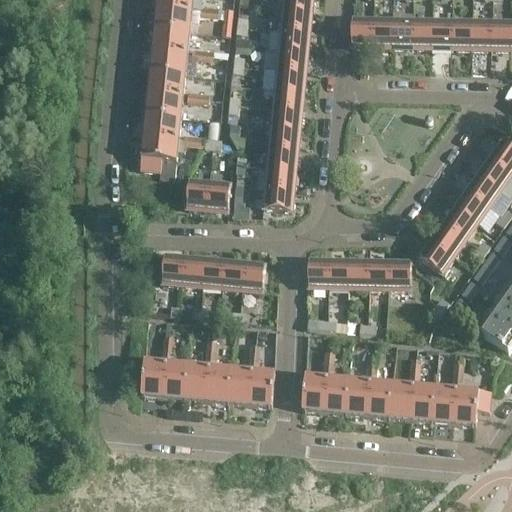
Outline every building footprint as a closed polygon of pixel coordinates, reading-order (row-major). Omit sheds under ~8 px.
[(159,0),(158,10),(193,14),(194,0),(159,0)] [(285,0),(284,16),(313,19),(314,0),(285,0)] [(157,17),(156,31),(191,35),(193,14),(158,10),(157,17)] [(197,14),(196,21),(207,22),(208,12),(197,11),(197,14)] [(208,12),(207,22),(218,23),(219,17),(219,14),(208,12)] [(224,24),(222,40),(231,41),(234,15),(225,14),(225,18),(224,24)] [(282,36),(311,39),(313,19),(284,16),(282,36)] [(393,54),(413,54),(414,26),(414,18),(413,18),(394,18),(394,25),(393,54)] [(238,23),(237,31),(248,33),(249,24),(238,23)] [(353,53),(373,54),(374,25),(353,24),(353,53)] [(373,54),(393,54),(394,25),(374,25),(373,54)] [(413,54),(433,55),(434,26),(414,26),(413,54)] [(433,55),(453,55),(454,26),(434,26),(433,55)] [(453,55),(473,56),(474,27),(454,26),(453,55)] [(473,56),(493,56),(494,27),(474,27),(473,56)] [(493,56),(511,56),(511,27),(494,27),(493,56)] [(156,31),(154,51),(189,55),(191,35),(156,31)] [(236,40),(247,41),(248,33),(237,31),(236,40)] [(280,55),(282,36),(270,34),(268,54),(280,55)] [(280,55),(309,58),(311,39),(282,36),(280,55)] [(237,42),(236,50),(247,51),(248,43),(237,42)] [(153,60),(152,72),(187,76),(189,55),(154,51),(153,60)] [(264,74),(278,75),(280,55),(268,54),(266,54),(264,74)] [(193,55),(192,65),(203,66),(203,65),(204,56),(196,55),(193,55)] [(278,75),(307,78),(309,58),(280,55),(278,75)] [(203,65),(203,66),(214,67),(215,57),(213,57),(204,56),(203,65)] [(234,62),(234,70),(244,71),(245,63),(234,62)] [(234,70),(233,79),(250,80),(251,72),(244,71),(234,70)] [(152,72),(149,92),(184,96),(187,76),(152,72)] [(277,95),(305,98),(307,78),(278,75),(277,95)] [(232,90),(230,111),(240,112),(241,98),(248,99),(249,92),(232,90)] [(149,92),(147,113),(182,117),(184,96),(149,92)] [(276,102),(275,115),(303,117),(305,98),(277,95),(264,94),(263,101),(276,102)] [(187,107),(187,108),(198,109),(198,108),(199,99),(188,98),(187,107)] [(198,108),(198,109),(209,110),(210,100),(209,100),(199,99),(198,108)] [(228,126),(230,130),(238,130),(240,112),(230,111),(228,126)] [(147,113),(145,134),(180,137),(182,117),(147,113)] [(260,133),(273,134),(301,137),(303,117),(275,115),(273,127),(261,126),(260,133)] [(426,125),(426,126),(426,127),(426,128),(427,129),(428,130),(430,130),(432,130),(433,129),(434,128),(434,127),(434,126),(434,125),(434,124),(433,123),(432,122),(430,122),(428,122),(428,123),(427,123),(426,124),(426,125)] [(211,127),(209,145),(219,146),(221,128),(219,128),(211,127)] [(241,130),(238,130),(230,130),(230,138),(231,138),(240,139),(241,130)] [(161,185),(175,186),(180,137),(145,134),(141,175),(161,177),(161,185)] [(273,134),(271,154),(299,157),(301,137),(273,134)] [(240,139),(231,138),(230,141),(237,151),(245,152),(246,142),(240,142),(240,139)] [(183,146),(183,150),(194,151),(195,142),(184,141),(183,146)] [(195,142),(194,151),(205,152),(205,144),(206,143),(195,142)] [(209,145),(205,144),(205,152),(204,154),(215,155),(221,156),(222,148),(223,146),(219,146),(209,145)] [(511,153),(502,146),(490,163),(511,178),(511,153)] [(229,148),(222,148),(221,156),(232,157),(229,148)] [(271,154),(269,174),(296,177),(299,157),(271,154)] [(248,164),(238,163),(236,179),(247,180),(248,164)] [(511,178),(490,163),(478,180),(502,196),(511,181),(511,178)] [(269,174),(267,193),(294,196),(295,190),(296,177),(269,174)] [(478,180),(467,196),(490,213),(502,196),(478,180)] [(188,214),(209,216),(211,188),(191,186),(188,214)] [(209,216),(229,218),(232,190),(211,188),(209,216)] [(234,210),(233,223),(248,223),(249,211),(244,211),(246,192),(237,191),(234,210)] [(294,196),(267,193),(265,214),(276,215),(292,217),(294,196)] [(467,196),(455,213),(479,229),(490,213),(467,196)] [(455,213),(443,229),(467,246),(479,229),(455,213)] [(511,217),(506,213),(501,220),(510,226),(511,222),(511,217)] [(501,220),(496,227),(505,233),(510,226),(501,220)] [(443,229),(432,246),(455,262),(467,246),(443,229)] [(494,254),(503,260),(511,246),(504,240),(494,254)] [(455,262),(432,246),(420,263),(443,279),(455,262)] [(482,246),(477,253),(486,259),(491,252),(482,246)] [(477,253),(473,260),(481,266),(486,259),(477,253)] [(492,257),(483,270),(491,276),(500,263),(492,257)] [(163,289),(184,291),(187,263),(166,261),(163,289)] [(184,291),(204,293),(206,264),(187,263),(184,291)] [(204,293),(223,295),(226,266),(206,264),(204,293)] [(309,294),(330,294),(331,265),(310,265),(309,294)] [(330,294),(350,295),(351,266),(331,265),(330,294)] [(223,295),(243,297),(246,268),(226,266),(223,295)] [(350,295),(370,295),(371,266),(351,266),(350,295)] [(370,295),(390,296),(391,267),(371,266),(370,295)] [(391,267),(390,296),(411,296),(412,267),(391,267)] [(246,268),(243,297),(264,299),(266,270),(246,268)] [(491,276),(483,270),(474,283),(482,289),(491,276)] [(472,287),(467,294),(475,299),(480,292),(472,287)] [(511,293),(511,292),(495,315),(511,327),(511,293)] [(467,294),(462,300),(470,306),(475,299),(467,294)] [(442,303),(437,310),(445,316),(450,309),(442,303)] [(450,317),(459,323),(468,309),(460,303),(450,317)] [(432,316),(440,322),(445,316),(437,310),(432,316)] [(171,322),(179,323),(180,313),(172,312),(171,322)] [(192,324),(201,325),(202,315),(193,314),(192,324)] [(201,325),(209,325),(210,315),(202,315),(201,325)] [(212,326),(221,326),(222,316),(213,315),(212,326)] [(511,327),(495,315),(480,337),(479,338),(508,358),(511,352),(511,327)] [(232,327),(240,328),(241,318),(232,317),(232,327)] [(240,328),(248,328),(249,318),(241,318),(240,328)] [(357,322),(348,321),(347,330),(347,338),(356,339),(357,322)] [(307,334),(328,336),(329,326),(308,324),(307,334)] [(328,336),(336,337),(347,338),(347,330),(337,329),(337,327),(329,326),(328,336)] [(360,339),(368,340),(369,330),(361,329),(360,339)] [(369,330),(368,340),(376,341),(377,331),(369,330)] [(309,339),(308,351),(322,352),(322,340),(309,339)] [(165,342),(164,353),(169,353),(173,354),(174,343),(170,343),(165,342)] [(208,346),(207,357),(212,358),(217,358),(218,347),(213,347),(208,346)] [(251,350),(250,361),(260,362),(261,351),(256,350),(251,350)] [(164,353),(163,364),(168,364),(172,365),(173,354),(169,353),(164,353)] [(207,357),(206,368),(211,368),(216,369),(217,358),(212,358),(207,357)] [(330,358),(326,357),(324,368),(329,368),(334,369),(335,358),(330,358)] [(250,361),(248,371),(254,372),(259,372),(260,362),(250,361)] [(366,361),(365,371),(370,372),(375,372),(376,362),(372,361),(366,361)] [(406,364),(405,375),(410,375),(415,376),(416,365),(411,365),(406,364)] [(142,402),(164,404),(168,369),(145,367),(142,402)] [(329,368),(324,368),(323,378),(328,379),(333,379),(334,369),(329,368)] [(446,368),(445,379),(451,379),(456,379),(456,369),(452,368),(446,368)] [(164,404),(186,406),(189,371),(168,369),(164,404)] [(186,406),(207,408),(211,373),(189,371),(186,406)] [(365,371),(364,382),(369,383),(374,383),(375,372),(370,372),(365,371)] [(207,408),(229,410),(232,375),(211,373),(207,408)] [(229,410),(250,412),(253,377),(232,375),(229,410)] [(405,375),(404,385),(409,386),(414,386),(415,376),(410,375),(405,375)] [(250,412),(272,414),(276,379),(253,377),(250,412)] [(445,379),(444,389),(450,390),(455,390),(456,379),(451,379),(445,379)] [(303,416),(324,418),(328,383),(307,381),(303,416)] [(324,418),(345,420),(348,385),(328,383),(324,418)] [(345,420),(365,422),(368,387),(348,385),(345,420)] [(365,422),(385,423),(388,389),(368,387),(365,422)] [(446,429),(476,431),(477,417),(489,418),(490,398),(487,398),(488,388),(478,387),(477,397),(449,394),(446,429)] [(385,423),(405,425),(409,390),(388,389),(385,423)] [(405,425),(426,427),(429,392),(409,390),(405,425)] [(426,427),(446,429),(449,394),(429,392),(426,427)]
